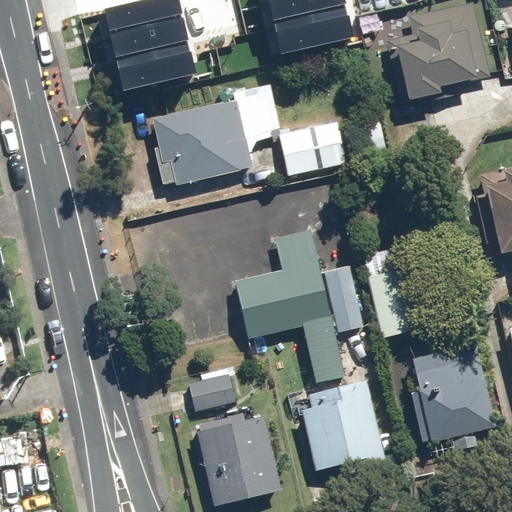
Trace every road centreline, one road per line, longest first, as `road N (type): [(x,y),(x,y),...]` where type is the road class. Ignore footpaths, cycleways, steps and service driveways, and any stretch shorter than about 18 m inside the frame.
road 1 (tertiary): [(101,410),(6,0)]
road 2 (unknown): [(511,435),(436,128)]
